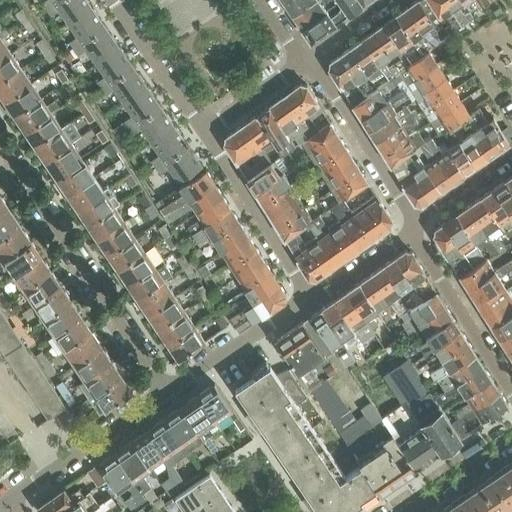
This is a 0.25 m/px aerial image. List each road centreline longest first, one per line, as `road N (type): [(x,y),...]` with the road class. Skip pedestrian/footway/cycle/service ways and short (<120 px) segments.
road 1 (residential): [(169,395),(0,155)]
road 2 (residential): [(413,229),(306,58)]
road 3 (residential): [(307,301),(203,133)]
road 4 (residential): [(511,395),(413,229)]
road 5 (residential): [(13,503),(169,395)]
road 6 (residential): [(169,395),(307,301)]
road 7 (residential): [(203,133),(114,0)]
road 8 (residential): [(403,511),(511,438)]
road 9 (residential): [(307,301),(413,229)]
road 10 (residential): [(203,133),(306,58)]
road 11 (residential): [(413,229),(435,203),(511,152)]
